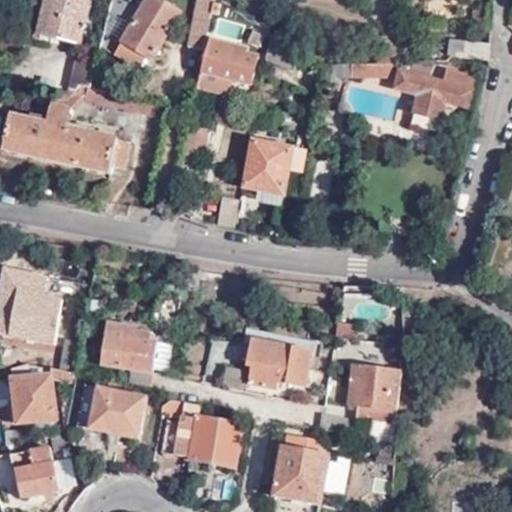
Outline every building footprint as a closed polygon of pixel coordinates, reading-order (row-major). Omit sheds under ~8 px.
[(80,41),(89,0),(44,0),(38,32),(80,41)] [(143,77),(180,11),(161,0),(147,0),(114,58),(143,77)] [(193,0),(186,46),(203,50),(211,0),(193,0)] [(200,70),(232,78),(250,82),(256,54),(246,51),(246,49),(208,40),(200,70)] [(457,59),(459,44),(450,42),(447,58),(457,59)] [(489,64),(490,48),(459,44),(457,59),(489,64)] [(292,70),(298,57),(281,47),(274,60),(292,70)] [(428,81),(432,67),(351,67),(351,79),(398,81),(397,91),(420,97),(415,114),(442,120),(445,104),(469,109),(478,79),(448,72),(444,86),(428,81)] [(200,70),(197,84),(228,92),(232,78),(200,70)] [(91,89),(116,95),(120,81),(94,75),(91,89)] [(84,100),(167,119),(169,107),(116,95),(91,89),(80,86),(65,99),(52,96),(49,110),(53,110),(49,124),(12,115),(5,149),(111,174),(112,168),(119,141),(61,128),(64,115),(69,116),(71,106),(84,100)] [(207,154),(211,130),(192,126),(188,151),(207,154)] [(130,144),(119,141),(112,168),(125,171),(130,144)] [(303,167),(305,151),(253,141),(245,188),(284,196),(290,164),(303,167)] [(233,226),(237,201),(223,198),(219,224),(233,226)] [(200,280),(202,270),(186,267),(182,294),(197,297),(200,280)] [(46,297),(50,280),(8,271),(0,308),(0,332),(56,344),(65,301),(46,297)] [(197,297),(196,306),(213,309),(217,283),(200,280),(197,297)] [(131,383),(151,388),(154,375),(159,344),(151,343),(136,340),(137,335),(137,329),(110,325),(103,366),(134,371),(131,383)] [(62,371),(75,375),(81,342),(68,339),(62,371)] [(157,371),(170,372),(173,342),(160,341),(157,371)] [(81,342),(75,375),(83,343),(81,342)] [(305,391),(313,353),(253,342),(248,370),(252,371),(251,386),(272,391),(274,385),(305,391)] [(30,363),(12,369),(16,422),(36,421),(55,419),(57,419),(52,377),(52,375),(30,376),(30,363)] [(395,425),(403,376),(356,369),(350,407),(360,408),(360,421),(373,423),(395,425)] [(226,370),(225,389),(247,390),(248,370),(226,370)] [(74,382),(75,375),(62,371),(52,375),(52,377),(74,382)] [(141,440),(149,399),(88,386),(80,428),(141,440)] [(200,417),(202,406),(173,400),(162,408),(161,413),(181,417),(180,424),(169,422),(163,453),(182,458),(182,459),(235,471),(244,426),(200,417)] [(325,416),(323,430),(344,434),(346,419),(325,416)] [(373,423),(372,439),(392,443),(395,425),(373,423)] [(57,449),(72,446),(68,433),(54,437),(57,449)] [(43,451),(51,449),(48,439),(42,440),(43,451)] [(0,456),(0,485),(6,503),(61,492),(51,449),(43,451),(16,455),(16,450),(0,456)] [(322,507),(329,459),(282,450),(275,498),(322,507)] [(60,489),(75,486),(71,458),(56,460),(60,489)]
